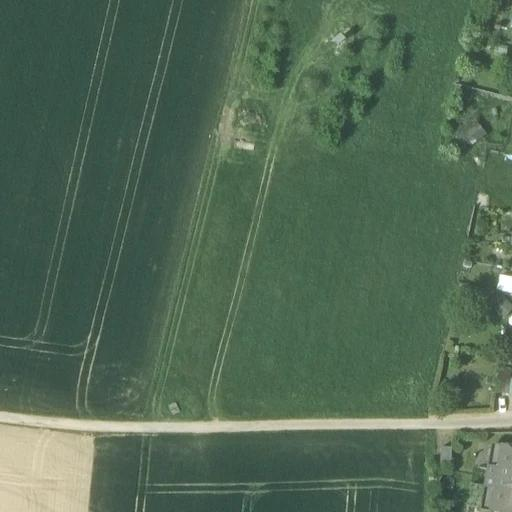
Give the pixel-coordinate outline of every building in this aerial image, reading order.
[(485,137),(474,122),(460,133),(472,148),(485,137)] [(511,311),(511,308),(499,295),(487,307),(502,322),(511,311)] [(495,395),(507,396),(510,372),(498,371),(495,395)] [(511,511),(511,451),(492,448),(481,511),(485,511),(511,511)] [(439,465),(449,465),(450,449),(440,449),(439,465)]
